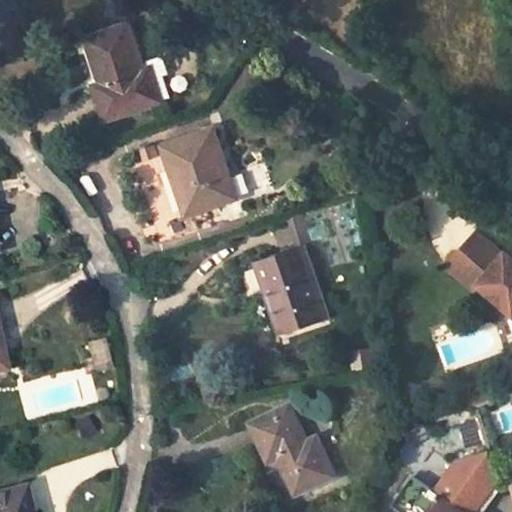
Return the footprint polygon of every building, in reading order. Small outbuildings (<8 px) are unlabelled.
[(146,70),(130,24),(88,37),(104,83),(95,86),(107,121),(164,101),(153,67),(146,70)] [(238,199),(215,130),(166,146),(190,214),(238,199)] [(511,257),(506,253),(504,256),(477,232),(447,267),(475,291),(479,286),(506,310),(511,303),(511,257)] [(329,316),(307,249),(259,264),(266,284),(269,284),(285,331),(329,316)] [(309,441),(291,404),(257,420),(276,460),(280,458),(297,493),(335,475),(317,437),(309,441)] [(478,511),(495,486),(500,478),(492,451),(460,463),(440,494),(417,479),(398,509),(402,511),(478,511)] [(511,475),(500,479),(504,491),(511,488),(511,475)] [(487,511),(502,490),(495,486),(478,511),(487,511)] [(24,511),(20,494),(0,498),(0,511),(24,511)]
